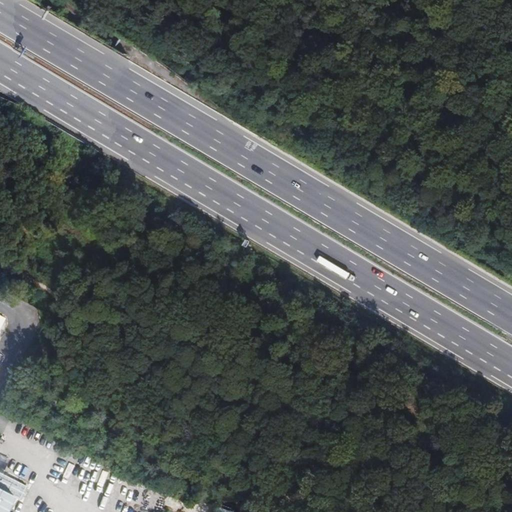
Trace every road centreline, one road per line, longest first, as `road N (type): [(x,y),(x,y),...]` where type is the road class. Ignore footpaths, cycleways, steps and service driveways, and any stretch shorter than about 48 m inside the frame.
road 1 (motorway): [(0,60),(511,366)]
road 2 (motorway): [(511,314),(0,13)]
road 3 (track): [(339,511),(155,433),(102,384),(58,304),(0,252)]
